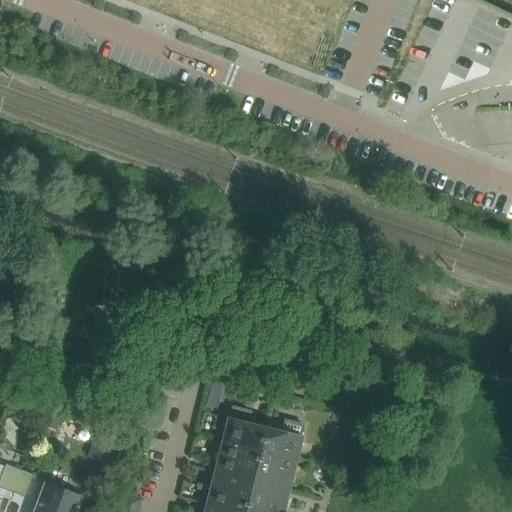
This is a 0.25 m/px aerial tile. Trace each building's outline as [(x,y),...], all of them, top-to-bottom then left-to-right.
[(139,427),(159,432),(168,399),(159,396),(147,394),(139,427)] [(259,451),(264,429),(228,420),(222,442),(259,451)] [(296,461),(302,438),(264,429),(259,451),(296,461)] [(251,483),(259,451),(222,442),(214,473),(251,483)] [(288,492),(295,465),(296,461),(259,451),(251,483),(288,492)] [(21,471),(6,466),(6,467),(0,465),(0,477),(2,478),(0,481),(0,490),(11,495),(21,471)] [(234,511),(243,511),(251,483),(214,473),(206,505),(234,511)] [(283,511),(288,492),(251,483),(243,511),(283,511)] [(33,511),(76,511),(81,497),(44,484),(33,511)] [(117,511),(139,511),(142,499),(134,497),(122,494),(117,511)]
